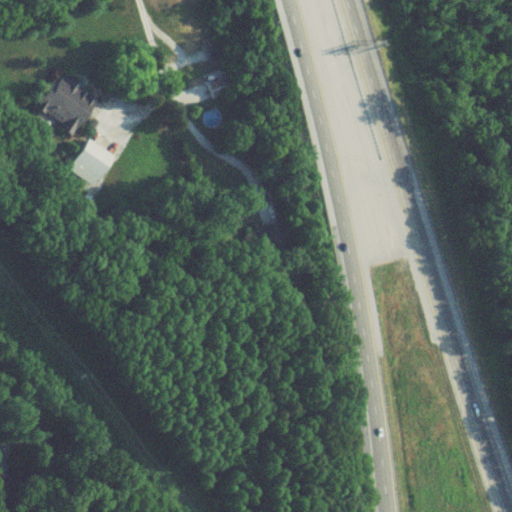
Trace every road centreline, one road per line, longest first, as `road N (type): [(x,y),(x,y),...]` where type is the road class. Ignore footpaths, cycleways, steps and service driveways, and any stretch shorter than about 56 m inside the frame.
road 1 (motorway): [(504,511),(345,0)]
road 2 (motorway): [(283,0),(336,191),(376,411),(384,511)]
